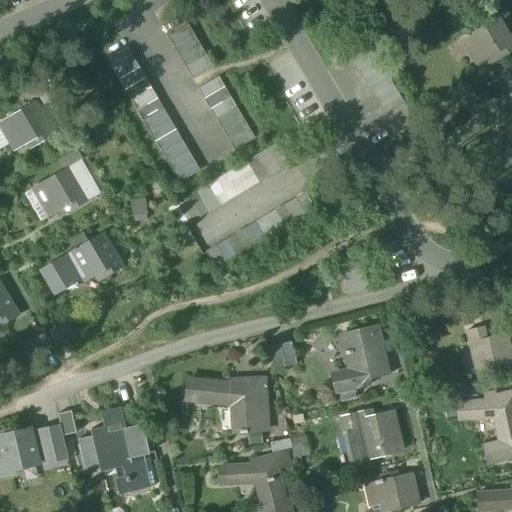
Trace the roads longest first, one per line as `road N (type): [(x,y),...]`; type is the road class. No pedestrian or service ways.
road 1 (residential): [(452,275),(182,343),(44,392)]
road 2 (residential): [(452,275),(393,214),(271,0)]
